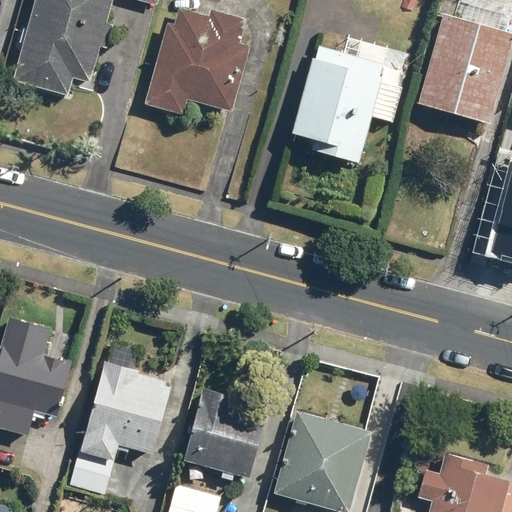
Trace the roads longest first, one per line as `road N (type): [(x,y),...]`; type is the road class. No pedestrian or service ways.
road 1 (residential): [(0,203),(511,342)]
road 2 (unknown): [(55,218),(106,0)]
road 3 (unknown): [(403,313),(357,511)]
